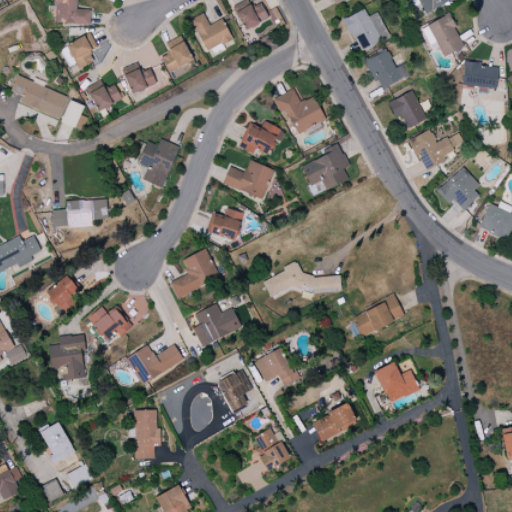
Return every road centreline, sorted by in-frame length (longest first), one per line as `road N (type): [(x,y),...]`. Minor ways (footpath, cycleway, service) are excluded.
road 1 (residential): [(235,511),(442,401),(453,386),(429,227)]
road 2 (residential): [(298,0),(418,215),(469,259),(511,277)]
road 3 (residential): [(324,47),(259,75),(229,106),(170,232),(144,266)]
